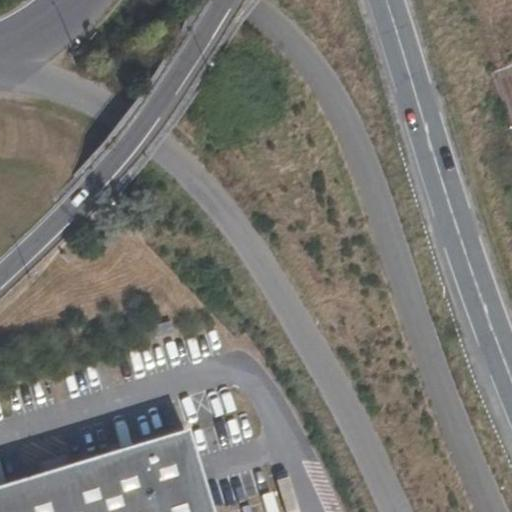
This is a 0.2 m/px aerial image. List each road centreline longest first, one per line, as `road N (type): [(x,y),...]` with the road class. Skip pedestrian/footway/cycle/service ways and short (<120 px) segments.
road 1 (secondary): [(8,58),(83,92),(166,150),(261,270),(394,511)]
road 2 (secondary): [(490,511),(344,120),(289,35),(246,0)]
road 3 (unclassified): [(306,511),(248,374),(0,441)]
road 4 (tertiary): [(385,0),(511,382)]
road 5 (tertiary): [(0,283),(130,154),(228,0)]
